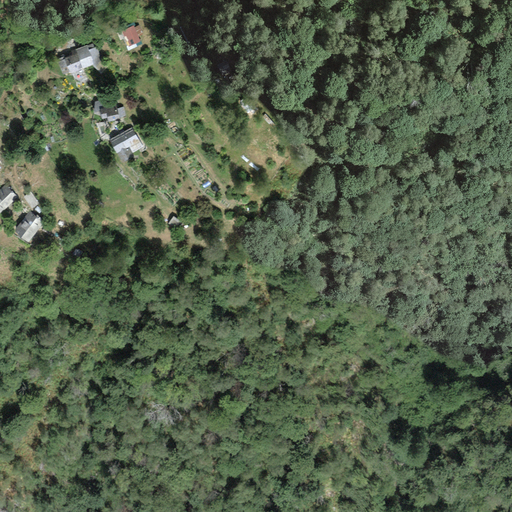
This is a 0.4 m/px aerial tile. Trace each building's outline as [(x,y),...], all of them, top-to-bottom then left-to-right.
[(121,31),(129,46),(140,41),(133,25),(121,31)] [(56,59),(62,75),(69,72),(70,74),(102,61),(96,46),(94,47),(93,44),(71,52),(56,59)] [(112,96),(95,102),(93,113),(94,114),(101,116),(102,119),(107,119),(108,122),(119,119),(112,96)] [(132,127),(109,139),(122,163),(134,157),(132,153),(137,150),(143,147),(132,127)] [(0,211),(17,197),(6,185),(0,190),(0,211)] [(43,223),(30,212),(14,232),(27,243),(43,223)]
